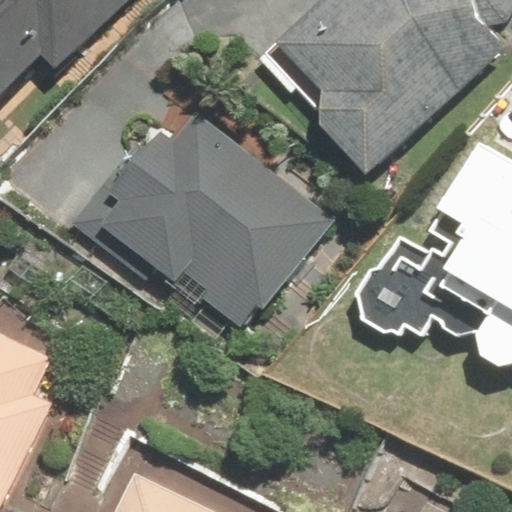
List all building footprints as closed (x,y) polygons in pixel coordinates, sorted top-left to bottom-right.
[(0,0),(0,113),(1,114),(50,60),(68,76),(138,0),(0,0)] [(511,0),(331,0),(271,54),(377,172),(466,94),(511,50),(511,0)] [(204,113),(112,230),(245,334),(337,217),(204,113)] [(511,160),(486,147),(406,298),(511,354),(511,160)] [(0,511),(4,511),(58,404),(42,396),(59,361),(0,331),(0,511)] [(215,511),(139,476),(121,511),(215,511)]
